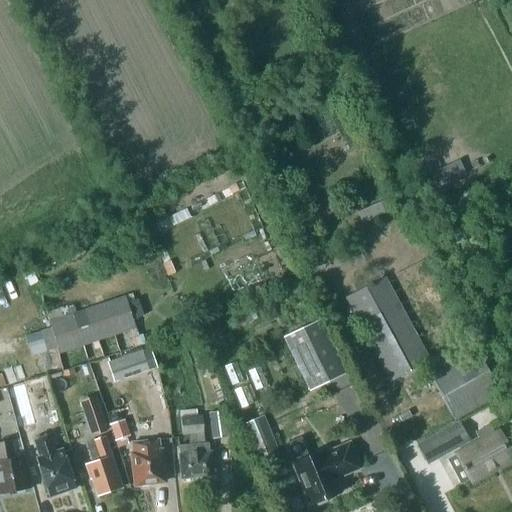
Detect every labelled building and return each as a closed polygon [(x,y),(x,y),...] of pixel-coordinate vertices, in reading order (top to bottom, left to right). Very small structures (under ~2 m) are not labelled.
[(443,75),(420,84),(427,101),(450,92),(443,75)] [(384,201),(357,213),(362,224),(389,212),(384,201)] [(105,226),(91,233),(94,240),(108,234),(105,226)] [(91,233),(80,239),(84,247),(95,241),(94,240),(91,233)] [(70,245),(57,252),(61,260),(74,253),(70,245)] [(57,252),(35,262),(38,269),(39,270),(61,260),(57,252)] [(29,266),(21,270),(30,287),(37,283),(32,272),(29,266)] [(423,361),(454,418),(499,394),(472,344),(442,360),(438,353),(428,358),(384,277),(346,297),(391,379),(423,361)] [(51,321),(54,329),(40,333),(46,352),(57,348),(59,355),(137,328),(126,296),(51,321)] [(137,300),(131,302),(136,319),(142,314),(137,300)] [(282,338),(309,392),(346,374),(319,320),(282,338)] [(107,360),(114,381),(155,368),(149,347),(107,360)] [(34,422),(24,385),(7,390),(17,426),(34,422)] [(503,398),(491,405),(497,417),(510,410),(503,398)] [(106,432),(98,409),(84,413),(92,436),(106,432)] [(208,413),(212,440),(229,437),(225,411),(208,413)] [(243,424),(240,425),(259,471),(282,461),(262,414),(242,422),(243,424)] [(179,445),(181,477),(212,474),(210,451),(208,452),(207,442),(204,442),(201,415),(181,417),(183,433),(188,433),(189,444),(179,445)] [(114,447),(129,444),(123,419),(108,423),(114,447)] [(468,441),(458,422),(416,445),(426,463),(468,441)] [(511,458),(511,456),(499,431),(494,434),(489,424),(475,432),(480,441),(447,458),(460,483),(469,478),(471,480),(511,458)] [(71,488),(78,485),(76,481),(74,482),(62,450),(56,452),(49,434),(34,440),(40,458),(37,459),(49,493),(46,494),(48,498),(63,492),(65,488),(71,486),(71,488)] [(104,437),(86,443),(92,462),(85,464),(90,477),(91,477),(98,495),(107,492),(107,491),(121,486),(104,437)] [(291,460),(287,462),(298,487),(301,485),(310,505),(329,496),(329,495),(338,491),(335,485),(351,478),(344,461),(357,456),(350,441),(325,452),(324,450),(308,456),(300,438),(296,440),(285,445),(291,460)] [(0,493),(24,489),(18,456),(11,457),(8,440),(0,441),(0,493)] [(149,484),(163,482),(160,451),(159,451),(157,441),(131,444),(132,454),(131,455),(134,485),(139,485),(141,487),(147,486),(149,484)]
